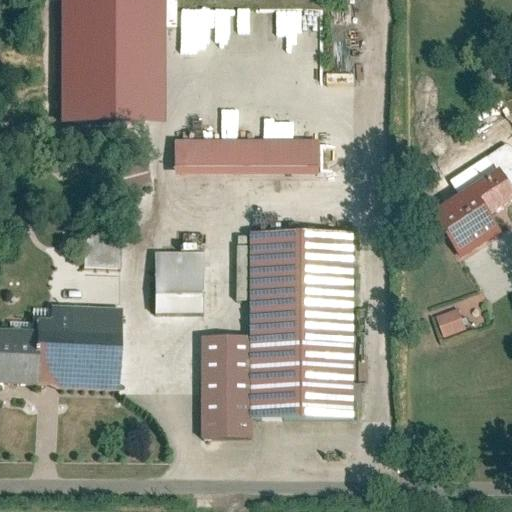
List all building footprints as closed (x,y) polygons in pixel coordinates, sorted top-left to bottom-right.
[(170,3),(57,3),(56,123),(169,123),(170,3)] [(511,139),(444,177),(461,208),(430,225),(450,259),(511,224),(511,139)] [(174,181),(321,181),(321,144),(174,145),(174,181)] [(151,191),(148,165),(109,169),(111,195),(151,191)] [(329,232),(232,232),(232,338),(232,420),(329,420),(329,232)] [(183,248),(133,249),(135,309),(184,308),(183,248)] [(440,300),(416,310),(425,332),(449,322),(440,300)] [(38,350),(0,348),(0,399),(39,400),(39,389),(119,392),(122,319),(56,317),(56,333),(39,332),(38,350)] [(232,338),(183,338),(184,435),(232,435),(232,420),(232,338)]
